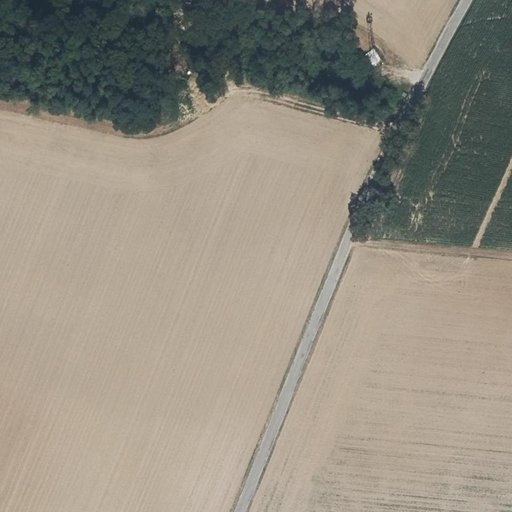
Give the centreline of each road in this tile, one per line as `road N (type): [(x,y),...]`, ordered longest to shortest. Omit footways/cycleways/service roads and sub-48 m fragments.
road 1 (unclassified): [(466,0),(414,89),(347,239),(241,511)]
road 2 (track): [(347,239),(511,255)]
